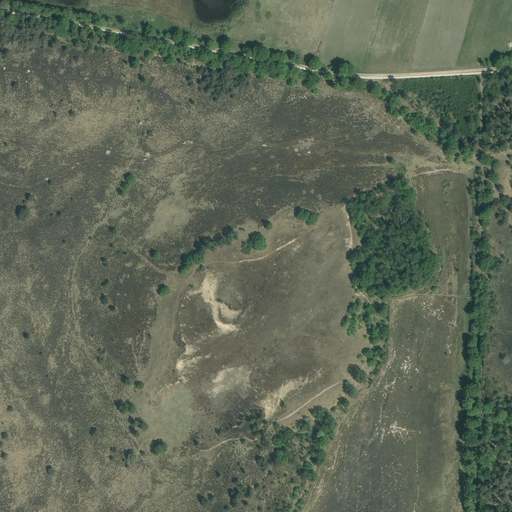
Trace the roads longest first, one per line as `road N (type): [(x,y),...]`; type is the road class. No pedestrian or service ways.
road 1 (track): [(511,67),(340,73),(0,7)]
road 2 (track): [(474,511),(482,69)]
